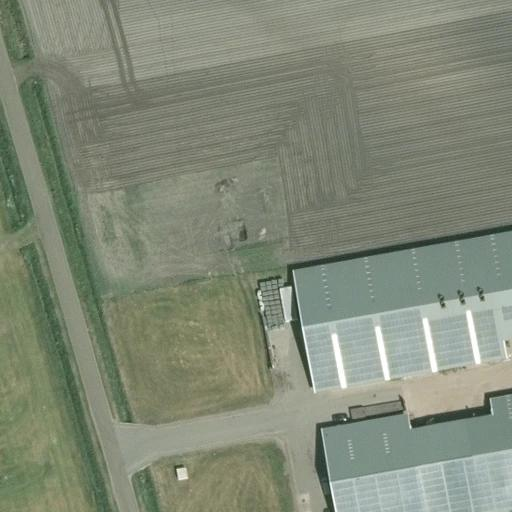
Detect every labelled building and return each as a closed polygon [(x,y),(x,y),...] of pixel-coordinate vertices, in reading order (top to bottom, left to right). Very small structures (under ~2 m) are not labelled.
[(225,202),(191,208),(202,269),(236,263),(233,247),(266,241),(263,222),(230,227),(225,202)] [(511,234),(486,239),(505,346),(511,344),(511,234)] [(505,346),(486,239),(294,273),(316,396),(508,362),(505,346)] [(511,403),(496,406),(499,419),(511,492),(511,403)] [(511,511),(511,492),(499,419),(411,435),(424,511),(511,511)] [(409,422),(324,437),(337,511),(424,511),(411,435),(409,422)]
